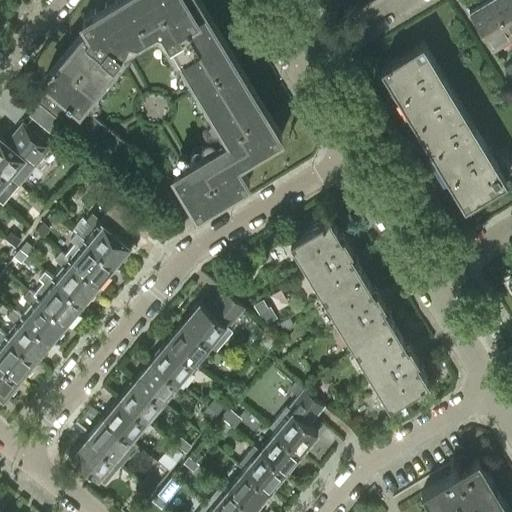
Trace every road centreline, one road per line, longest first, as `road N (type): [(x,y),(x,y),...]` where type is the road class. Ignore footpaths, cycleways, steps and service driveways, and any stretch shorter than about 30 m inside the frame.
road 1 (residential): [(24,452),(186,253),(350,152)]
road 2 (residential): [(322,511),(359,466),(489,389)]
road 3 (residential): [(427,275),(350,152)]
road 4 (residential): [(489,389),(427,275)]
road 5 (residential): [(294,61),(399,0)]
